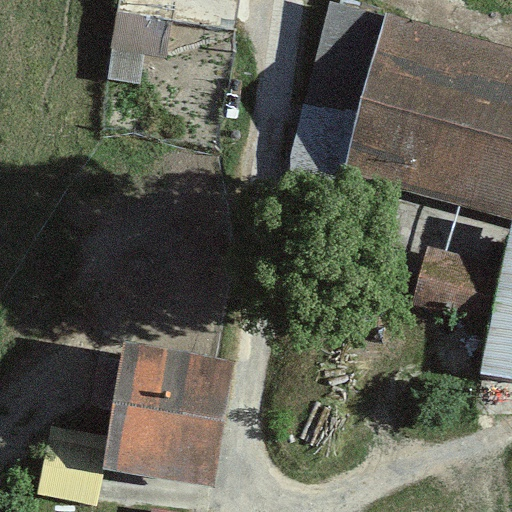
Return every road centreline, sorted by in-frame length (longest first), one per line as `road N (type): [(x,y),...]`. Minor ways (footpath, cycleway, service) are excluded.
road 1 (track): [(290,0),(232,511)]
road 2 (track): [(237,495),(356,496),(511,438)]
